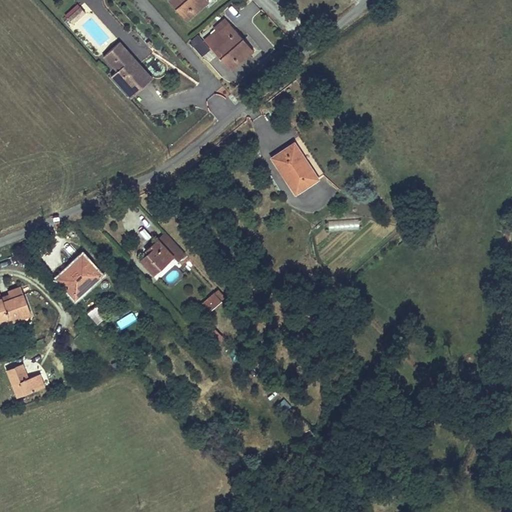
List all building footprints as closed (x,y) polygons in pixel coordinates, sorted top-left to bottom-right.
[(169,0),(168,1),(186,22),(204,6),(198,0),(169,0)] [(76,8),(64,19),(69,25),(81,14),(76,8)] [(243,39),(228,23),(216,33),(224,42),(212,52),(231,72),(248,56),(237,44),(243,39)] [(243,39),(237,44),(248,56),(254,51),(243,39)] [(116,42),(100,58),(119,78),(114,83),(128,97),(144,83),(130,68),(136,63),(116,42)] [(136,63),(130,68),(144,83),(149,78),(136,63)] [(293,143),(271,159),(296,193),(318,178),(293,143)] [(358,220),(327,221),(327,230),(358,229),(358,220)] [(178,255),(161,237),(147,250),(150,252),(138,263),(152,279),(171,262),(176,257),(178,255)] [(77,263),(57,279),(70,294),(98,272),(82,252),(73,258),(77,263)] [(8,296),(23,291),(21,286),(6,290),(8,296)] [(213,295),(219,301),(224,297),(218,290),(213,295)] [(0,294),(0,318),(7,316),(9,322),(30,315),(23,291),(8,296),(1,299),(0,295),(0,294)] [(205,302),(211,309),(219,301),(213,295),(205,302)] [(105,315),(94,304),(86,311),(93,318),(97,323),(101,319),(105,315)] [(108,326),(101,319),(97,323),(93,318),(89,322),(97,331),(100,328),(103,330),(108,326)] [(5,369),(15,396),(44,386),(39,373),(27,377),(22,363),(5,369)]
